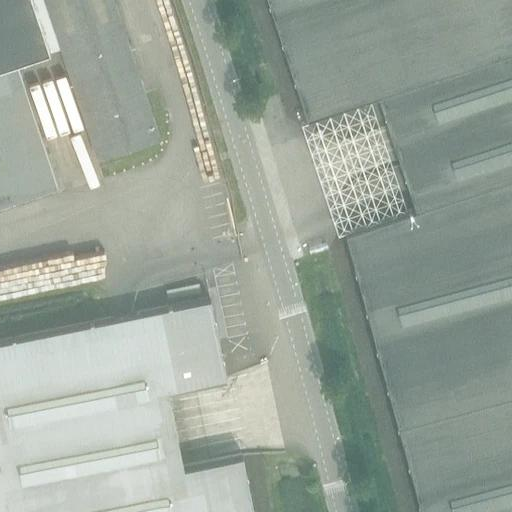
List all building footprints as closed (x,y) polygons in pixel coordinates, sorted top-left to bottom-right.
[(0,0),(0,203),(57,184),(16,62),(49,51),(32,0),(0,0)] [(44,0),(97,158),(160,137),(114,0),(44,0)] [(511,511),(511,0),(267,0),(307,117),(378,94),(415,208),(344,231),(421,511),(511,511)] [(359,210),(395,201),(394,195),(398,194),(395,181),(384,184),(380,168),(384,167),(381,153),(347,161),(359,210)] [(209,296),(0,339),(0,511),(253,511),(241,453),(163,469),(147,392),(226,376),(209,296)]
